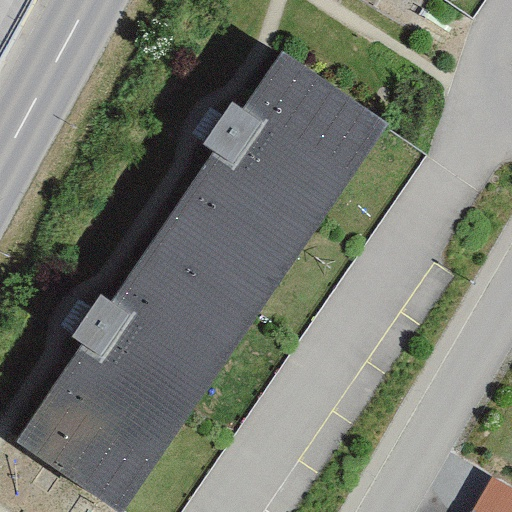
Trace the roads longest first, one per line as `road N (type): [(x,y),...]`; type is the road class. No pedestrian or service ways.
road 1 (residential): [(239,511),(474,122)]
road 2 (residential): [(375,511),(511,277)]
road 3 (primary): [(90,0),(0,166)]
